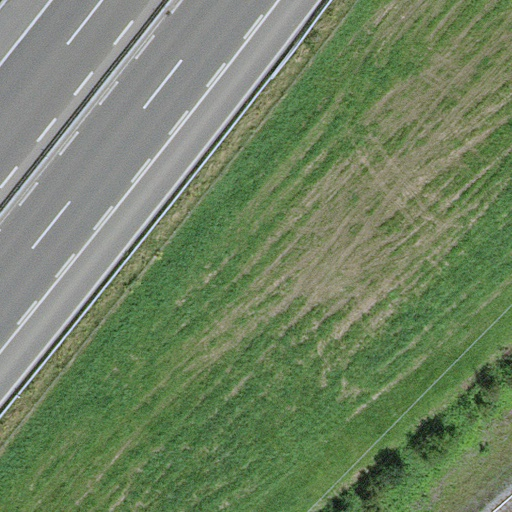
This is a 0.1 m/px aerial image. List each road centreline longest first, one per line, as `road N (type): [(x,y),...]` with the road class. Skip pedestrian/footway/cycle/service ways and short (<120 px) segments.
road 1 (motorway): [(0,289),(229,0)]
road 2 (motorway): [(102,0),(0,129)]
